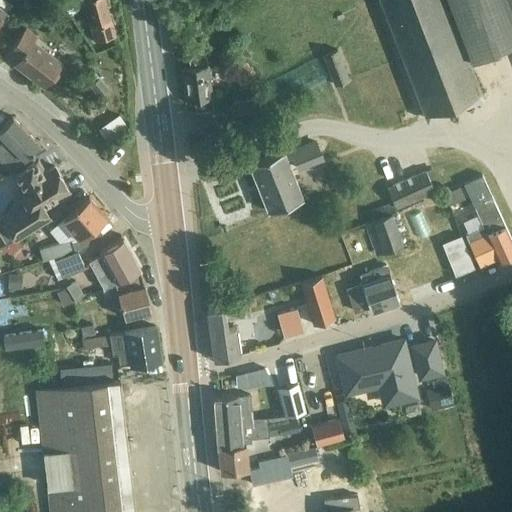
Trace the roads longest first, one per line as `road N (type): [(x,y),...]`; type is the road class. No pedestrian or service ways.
road 1 (residential): [(185,369),(240,361),(511,274)]
road 2 (residential): [(169,223),(133,218),(58,126),(0,81)]
road 3 (secondary): [(169,223),(142,0)]
road 4 (secondary): [(185,369),(169,223)]
road 5 (secondary): [(202,511),(185,369)]
